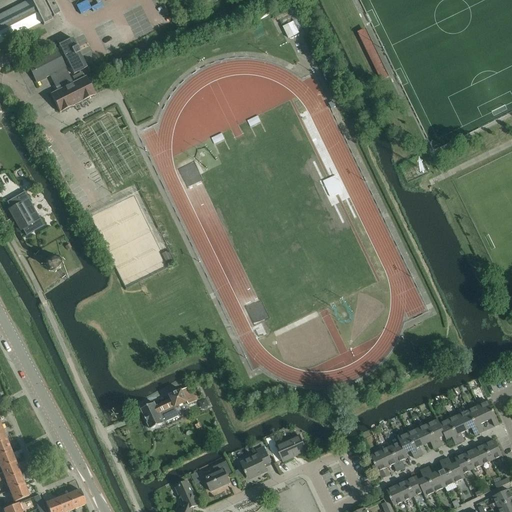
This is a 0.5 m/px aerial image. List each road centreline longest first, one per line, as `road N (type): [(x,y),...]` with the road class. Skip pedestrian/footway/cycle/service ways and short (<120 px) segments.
road 1 (tertiary): [(103,511),(0,314)]
road 2 (residential): [(216,511),(312,469),(333,511)]
